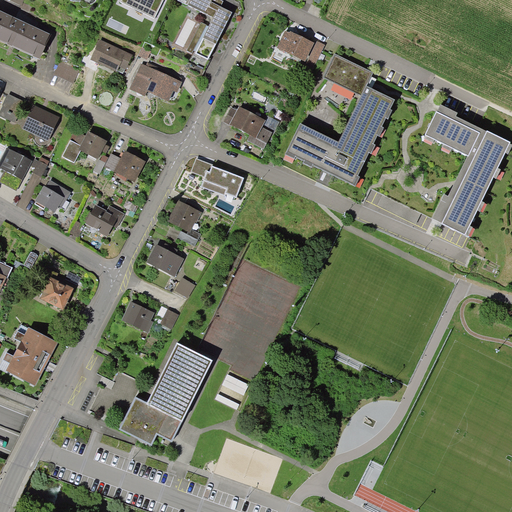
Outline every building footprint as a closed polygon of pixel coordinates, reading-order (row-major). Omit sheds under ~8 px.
[(121,0),(120,2),(155,19),(163,0),(121,0)] [(232,12),(221,6),(223,1),(221,0),(176,0),(187,5),(213,17),(195,53),(208,60),(232,12)] [(50,33),(0,10),(0,40),(39,58),(50,33)] [(289,32),(285,30),(277,48),(293,55),(301,59),(305,61),(314,42),(290,31),(289,32)] [(133,54),(100,39),(90,59),(117,72),(117,71),(119,66),(125,69),(126,69),(133,54)] [(325,45),(317,41),(305,67),(313,70),(325,45)] [(151,51),(142,47),(138,55),(147,60),(151,51)] [(205,70),(210,60),(208,60),(195,53),(194,53),(189,62),(205,70)] [(373,72),(334,54),(323,77),(361,95),(366,86),(367,86),(373,72)] [(79,71),(60,62),(54,74),(73,83),(79,71)] [(182,82),(180,81),(182,78),(147,62),(146,65),(141,63),(129,89),(145,96),(147,91),(168,100),(173,90),(177,92),(182,82)] [(200,79),(205,70),(189,62),(185,71),(200,79)] [(367,86),(366,86),(361,95),(338,142),(301,123),(286,152),(295,156),(304,161),(313,165),(353,185),(357,175),(369,152),(373,144),(377,135),(382,126),(386,118),(390,109),(395,100),(367,86)] [(16,98),(8,94),(0,110),(0,115),(7,119),(16,98)] [(25,102),(16,98),(7,119),(15,123),(25,102)] [(60,116),(34,104),(22,128),(49,141),(60,116)] [(458,112),(440,104),(437,111),(436,111),(425,135),(435,140),(443,144),(452,148),(468,156),(448,196),(444,194),(432,219),(465,235),(466,234),(470,226),(478,210),(482,201),(494,177),(498,168),(506,153),(510,143),(511,142),(487,130),(486,131),(456,116),(458,112)] [(261,118),(239,106),(237,110),(230,124),(232,125),(250,135),(256,138),(262,127),(263,125),(266,120),(261,118)] [(231,126),(232,125),(230,124),(237,110),(231,107),(223,122),(231,126)] [(264,113),(261,118),(266,120),(263,125),(274,131),(280,122),(264,113)] [(273,133),(262,127),(256,138),(250,135),(247,140),(251,142),(264,149),(273,133)] [(70,139),(70,140),(80,145),(85,136),(74,130),(70,139)] [(80,145),(70,140),(62,156),(74,163),(81,150),(98,159),(102,151),(106,153),(110,147),(105,144),(107,141),(88,131),(85,136),(80,145)] [(0,160),(0,167),(5,170),(0,179),(0,182),(16,191),(32,160),(7,147),(0,160)] [(146,161),(125,150),(121,158),(114,171),(117,173),(127,178),(135,182),(146,161)] [(114,171),(121,158),(111,153),(104,167),(114,171)] [(100,174),(108,157),(103,155),(100,160),(99,159),(93,171),(100,174)] [(213,164),(196,158),(191,172),(204,177),(207,170),(210,172),(212,166),(213,164)] [(45,169),(48,165),(47,164),(39,160),(39,161),(35,168),(33,172),(41,177),(42,175),(45,169)] [(244,178),(212,166),(210,172),(207,170),(204,177),(201,187),(225,196),(226,193),(237,197),(244,178)] [(71,192),(50,180),(46,186),(44,185),(35,200),(36,201),(45,207),(55,212),(59,206),(62,208),(67,198),(70,194),(71,192)] [(202,191),(189,184),(186,191),(199,198),(202,191)] [(202,212),(178,200),(168,221),(189,232),(190,232),(192,229),(195,223),(196,223),(202,212)] [(107,210),(96,204),(85,224),(98,230),(97,231),(107,237),(113,226),(117,228),(125,214),(109,206),(107,210)] [(85,225),(76,221),(70,233),(78,237),(85,225)] [(201,234),(192,229),(190,232),(189,232),(188,234),(182,231),(178,238),(195,246),(201,234)] [(163,247),(156,244),(147,262),(175,277),(184,258),(176,254),(178,250),(165,243),(163,247)] [(32,252),(31,252),(24,265),(31,269),(38,256),(37,255),(37,254),(33,252),(32,252)] [(23,264),(15,260),(13,265),(21,269),(23,264)] [(0,273),(7,277),(11,268),(0,263),(0,273)] [(50,277),(56,279),(58,273),(45,267),(42,274),(50,277)] [(81,277),(69,272),(65,279),(78,285),(81,277)] [(63,310),(74,288),(56,279),(50,277),(40,298),(63,310)] [(188,298),(195,285),(182,277),(174,290),(188,298)] [(155,313),(131,301),(122,320),(149,333),(154,322),(151,320),(155,313)] [(163,318),(168,309),(162,306),(157,315),(163,318)] [(179,315),(168,309),(163,318),(160,323),(172,329),(179,315)] [(58,341),(28,326),(6,370),(36,385),(58,341)] [(136,396),(118,430),(134,438),(151,446),(158,434),(172,441),(179,426),(182,421),(213,359),(177,342),(148,400),(147,402),(136,396)]
